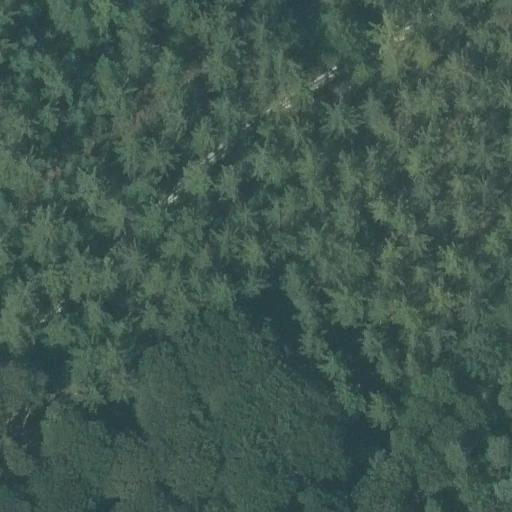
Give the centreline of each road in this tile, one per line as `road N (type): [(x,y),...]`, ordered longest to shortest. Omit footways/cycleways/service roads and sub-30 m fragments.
road 1 (track): [(0,372),(246,126),(458,0)]
road 2 (track): [(151,511),(0,483)]
